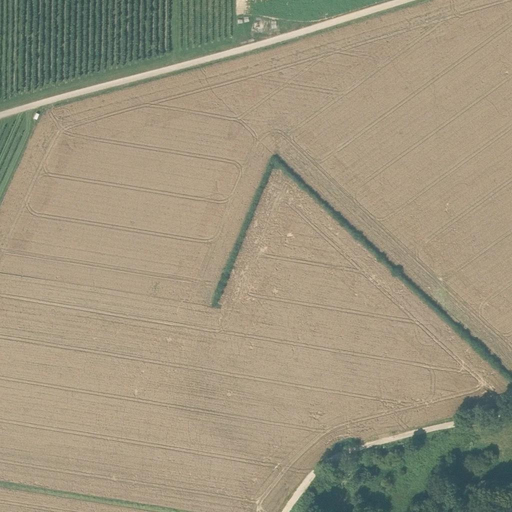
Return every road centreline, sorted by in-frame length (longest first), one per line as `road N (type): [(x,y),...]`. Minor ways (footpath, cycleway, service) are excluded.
road 1 (track): [(0,115),(409,0)]
road 2 (track): [(286,511),(334,457),(511,410)]
